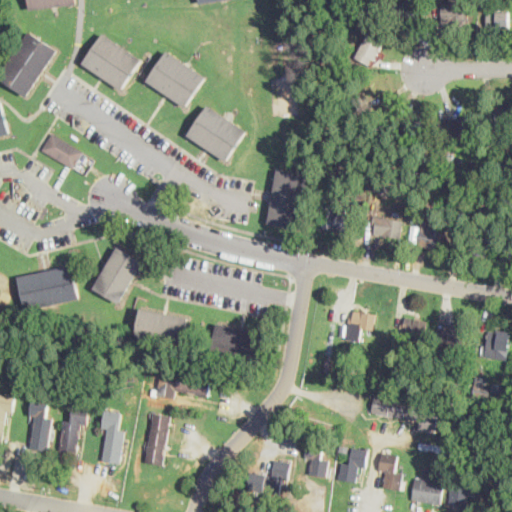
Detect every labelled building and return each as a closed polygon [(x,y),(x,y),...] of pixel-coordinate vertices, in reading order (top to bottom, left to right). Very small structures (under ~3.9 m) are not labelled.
[(77,0),(78,4),(31,10),(29,0),(77,0)] [(414,0),(422,15),(399,25),(392,9),(410,0),(414,0)] [(469,0),(468,21),(461,21),(461,24),(444,23),(446,1),(451,1),(451,0),(469,0)] [(511,12),(511,31),(496,31),(496,28),(488,28),(488,19),(488,12),(495,12),(495,6),(500,6),(500,12),(511,12)] [(376,58),(375,60),(372,59),(369,65),(356,57),(374,28),(389,37),(376,58)] [(43,74),(28,97),(0,77),(31,31),(59,50),(43,74)] [(143,60),(123,90),(84,63),(105,33),(143,60)] [(208,77),(187,107),(149,80),(169,51),(208,77)] [(384,101),(369,108),(359,87),(373,79),(384,101)] [(0,136),(0,100),(3,100),(11,134),(0,136)] [(248,131),(228,161),(190,135),(209,105),(248,131)] [(511,124),(496,126),(494,110),(504,109),(504,107),(511,106),(511,124)] [(478,133),(448,139),(446,129),(449,129),(447,120),(475,115),(478,133)] [(432,123),(430,138),(416,135),(415,141),(406,140),(409,119),(432,123)] [(85,152),(74,169),(44,150),(44,149),(54,133),(85,152)] [(476,142),(467,144),(466,136),(475,135),(476,142)] [(454,155),(453,167),(447,167),(446,171),(442,171),(442,154),(454,155)] [(313,176),(303,229),(269,223),(279,170),(313,176)] [(362,208),(359,233),(324,229),(327,209),(333,210),(334,204),(362,208)] [(403,219),(400,237),(375,234),(376,225),(374,225),(375,216),(403,219)] [(449,220),(445,248),(438,248),(438,249),(419,247),(422,227),(430,228),(431,218),(449,220)] [(419,242),(411,241),(412,225),(421,226),(419,242)] [(490,236),(488,256),(462,253),(463,243),(460,243),(461,233),(490,236)] [(132,283),(120,303),(96,289),(119,247),(144,261),(132,283)] [(81,298),(27,310),(20,277),(74,265),(81,298)] [(189,317),(184,346),(137,337),(142,308),(189,317)] [(379,315),(376,331),(363,329),(361,340),(347,338),(351,317),(354,318),(356,310),(379,315)] [(429,321),(426,337),(400,332),(401,329),(402,324),(405,324),(406,317),(429,321)] [(265,333),(260,362),(213,352),(219,323),(265,333)] [(469,330),(465,355),(449,353),(450,343),(443,342),(444,338),(446,326),(469,330)] [(511,333),(511,339),(510,351),(508,360),(480,355),(483,344),(488,345),(491,330),(511,333)] [(333,359),(331,371),(325,370),(327,358),(333,359)] [(400,361),(398,371),(391,369),(393,359),(400,361)] [(212,378),(209,397),(177,390),(176,398),(160,395),(163,379),(179,383),(181,372),(212,378)] [(487,377),(486,384),(491,385),(489,396),(473,394),(475,381),(476,381),(477,375),(487,377)] [(19,395),(17,412),(9,410),(4,443),(0,442),(0,400),(1,392),(19,395)] [(501,394),(500,401),(491,399),(492,393),(501,394)] [(439,415),(436,432),(420,429),(421,421),(374,413),(377,395),(426,404),(425,413),(439,415)] [(54,419),(49,451),(33,448),(37,416),(32,415),(35,398),(51,401),(49,418),(54,419)] [(92,408),(89,425),(83,424),(78,455),(62,453),(66,421),(73,422),(76,405),(92,408)] [(126,431),(122,463),(105,461),(110,428),(108,428),(105,428),(107,411),(124,414),(121,430),(126,431)] [(167,455),(165,465),(147,462),(155,414),(173,417),(167,455)] [(331,460),(329,476),(312,474),(314,458),(307,457),(309,440),(326,442),(324,459),(331,460)] [(349,453),(340,452),(341,441),(350,442),(349,453)] [(370,450),(368,467),(360,466),(358,482),(340,479),(342,463),(353,465),(355,448),(370,450)] [(404,473),(403,489),(385,487),(387,471),(381,470),(383,453),(400,454),(398,472),(404,473)] [(292,462),(289,481),(284,480),(282,494),(250,490),(252,473),(274,476),(277,460),(292,462)] [(481,462),(478,477),(472,476),(468,507),(450,505),(455,472),(463,473),(464,460),(481,462)] [(511,511),(496,511),(500,480),(497,480),(499,463),(511,464),(511,511)] [(442,470),(441,478),(431,477),(433,469),(442,470)] [(446,482),(443,504),(414,500),(416,479),(446,482)]
